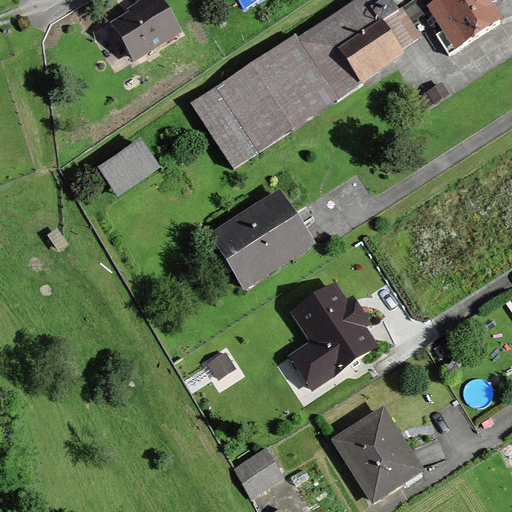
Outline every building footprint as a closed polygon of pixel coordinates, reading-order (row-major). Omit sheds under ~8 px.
[(181,30),(161,0),(155,0),(118,24),(139,57),(181,30)] [(366,84),(361,77),(343,50),(384,22),(400,10),(393,0),(362,0),(301,41),(340,99),(341,100),(366,84)] [(400,10),(384,22),(402,49),(420,37),(411,23),(433,9),(432,6),(427,0),(416,0),(402,9),(400,10)] [(466,45),(503,21),(489,0),(442,0),(432,6),(447,31),(454,26),(466,45)] [(384,22),(343,50),(361,77),(402,49),(384,22)] [(454,26),(447,31),(441,35),(452,54),(466,45),(454,26)] [(236,168),(340,99),(301,41),(299,37),(195,106),(236,168)] [(140,140),(97,171),(118,201),(161,171),(140,140)] [(249,284),(313,243),(282,196),(217,236),(249,284)] [(339,287),(298,313),(317,342),(324,352),(319,356),(332,376),(378,347),(366,328),(371,325),(365,313),(358,317),(350,304),(339,287)] [(356,300),(350,304),(358,317),(365,313),(356,300)] [(317,342),(305,350),(325,381),(332,376),(319,356),(324,352),(317,342)] [(325,381),(305,350),(295,356),(315,387),(325,381)] [(394,438),(399,435),(384,411),(339,441),(376,499),(416,474),(394,438)] [(422,471),(399,435),(394,438),(416,474),(422,471)] [(268,449),(237,468),(250,491),(282,471),(268,449)]
